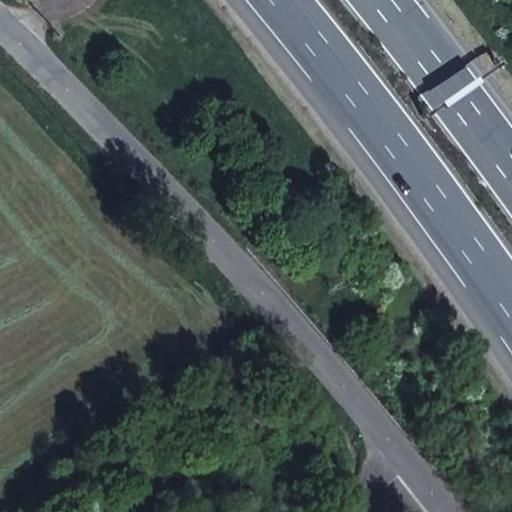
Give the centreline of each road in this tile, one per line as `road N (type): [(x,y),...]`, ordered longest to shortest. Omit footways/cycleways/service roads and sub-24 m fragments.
road 1 (secondary): [(0,26),(243,263),(410,468)]
road 2 (motorway): [(280,0),(511,303)]
road 3 (motorway): [(511,170),(380,0)]
